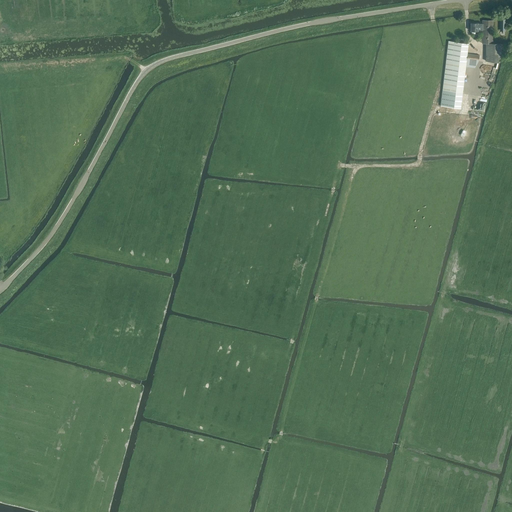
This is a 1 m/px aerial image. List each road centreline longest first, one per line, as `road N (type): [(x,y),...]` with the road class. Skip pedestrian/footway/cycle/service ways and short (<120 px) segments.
road 1 (unclassified): [(458,0),(328,19),(149,67),(58,226),(0,290)]
road 2 (track): [(350,181),(360,166),(418,163),(433,108),(464,111),(482,57),(466,18)]
